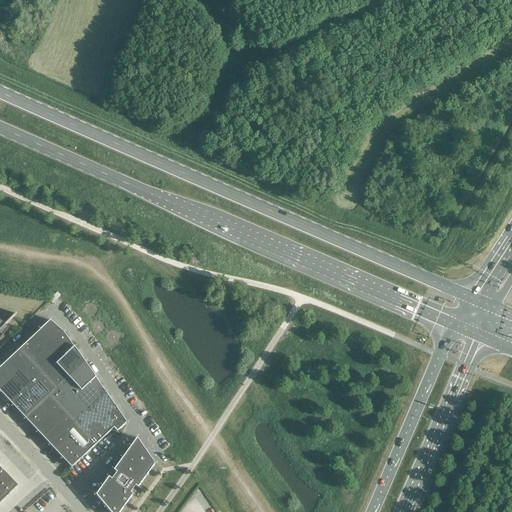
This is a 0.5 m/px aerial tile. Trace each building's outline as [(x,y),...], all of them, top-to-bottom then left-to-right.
[(19,350),(31,364),(34,368),(67,337),(64,333),(50,320),(19,350)] [(0,338),(8,327),(0,321),(0,338)] [(85,362),(67,337),(34,368),(42,377),(54,391),(85,362)] [(31,364),(19,350),(0,367),(0,391),(0,392),(31,364)] [(107,394),(85,362),(54,391),(67,407),(78,421),(107,394)] [(42,377),(34,368),(31,364),(0,392),(12,405),(42,377)] [(54,391),(42,377),(12,405),(25,418),(54,391)] [(67,407),(54,391),(25,418),(39,433),(67,407)] [(127,422),(107,394),(78,421),(97,443),(113,428),(117,432),(127,422)] [(78,421),(67,407),(39,433),(51,446),(78,421)] [(97,443),(78,421),(51,446),(71,468),(97,443)] [(116,473),(114,476),(112,479),(108,477),(95,495),(109,511),(120,511),(133,495),(130,493),(135,486),(137,488),(155,464),(137,438),(113,471),(116,473)] [(0,474),(0,485),(8,495),(17,486),(3,471),(0,474)] [(0,502),(8,495),(0,485),(0,502)]
